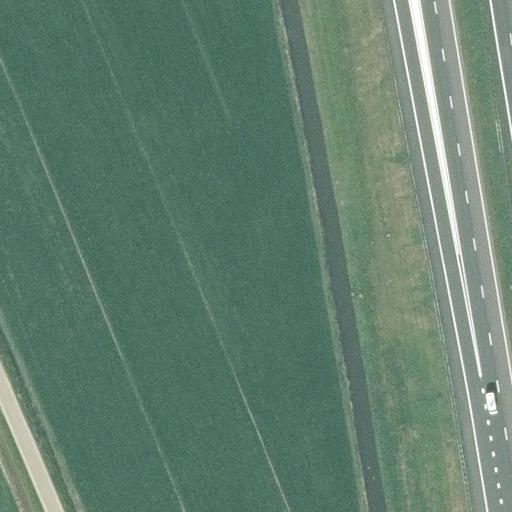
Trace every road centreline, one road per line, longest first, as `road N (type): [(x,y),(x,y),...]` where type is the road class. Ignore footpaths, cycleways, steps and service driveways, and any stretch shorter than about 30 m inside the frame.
road 1 (motorway): [(408,0),(498,386)]
road 2 (motorway): [(434,0),(498,386)]
road 3 (unclassified): [(54,511),(0,383)]
